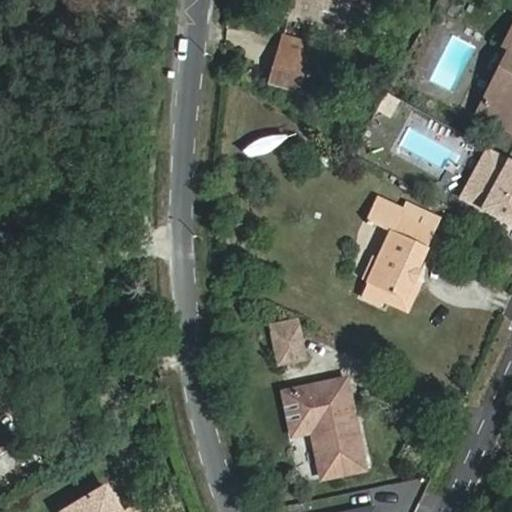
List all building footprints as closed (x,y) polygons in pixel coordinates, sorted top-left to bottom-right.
[(335,12),(347,15),(351,0),(295,0),(292,13),(318,20),(320,10),(327,9),(335,12)] [(343,30),(347,15),(335,12),(331,25),(343,30)] [(511,130),(511,38),(509,45),(511,47),(511,54),(482,114),(511,130)] [(296,90),(309,47),(285,40),(272,84),(296,90)] [(366,143),(361,157),(383,163),(387,150),(366,143)] [(511,228),(511,160),(489,147),(459,198),(511,228)] [(402,302),(412,280),(432,232),(402,218),(404,210),(382,201),(374,221),(395,230),(382,261),(378,259),(369,281),(373,283),(366,299),(384,306),(385,304),(388,295),(402,302)] [(33,228),(0,236),(0,280),(43,269),(33,228)] [(422,285),(412,280),(402,302),(388,295),(385,304),(409,315),(422,285)] [(273,326),(275,333),(301,327),(300,321),(273,326)] [(301,327),(275,333),(282,365),(308,359),(301,327)] [(366,471),(348,384),(286,394),(295,435),(315,431),(326,478),(366,471)] [(70,511),(121,511),(108,488),(70,510),(70,511)]
